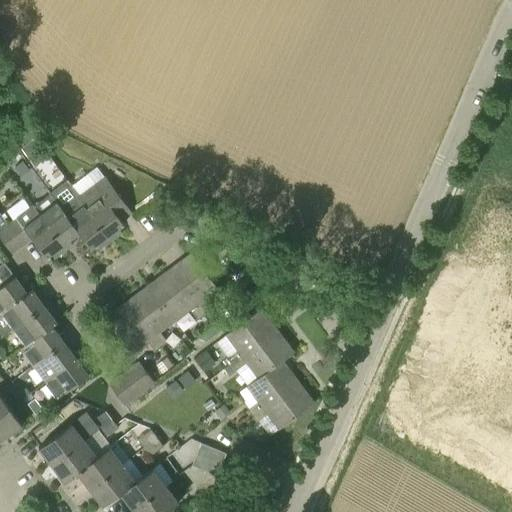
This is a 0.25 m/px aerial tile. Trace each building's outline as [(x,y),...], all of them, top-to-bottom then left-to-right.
[(52,140),(41,134),(36,142),(43,151),(52,140)] [(21,148),(34,166),(45,157),(32,140),(21,148)] [(23,160),(14,166),(21,176),(30,169),(23,160)] [(86,174),(71,185),(78,196),(80,198),(111,241),(117,236),(113,231),(124,224),(109,204),(119,197),(104,176),(93,184),(86,174)] [(66,179),(50,191),(51,193),(80,232),(79,233),(90,248),(100,241),(104,246),(111,241),(80,198),(78,196),(71,185),(66,179)] [(51,193),(33,206),(38,214),(66,249),(72,245),(68,240),(79,233),(80,232),(51,193)] [(0,228),(5,225),(21,246),(31,238),(45,258),(56,250),(59,255),(66,249),(38,214),(33,206),(32,205),(7,223),(0,213),(0,228)] [(0,228),(0,239),(10,253),(21,246),(5,225),(0,228)] [(190,253),(168,270),(202,315),(210,310),(202,300),(216,289),(217,289),(190,253)] [(168,270),(147,285),(174,321),(189,309),(197,319),(202,315),(168,270)] [(0,314),(1,313),(14,303),(26,294),(26,293),(13,276),(0,286),(0,314)] [(160,332),(174,321),(147,285),(126,301),(160,347),(167,341),(160,332)] [(14,303),(1,313),(13,329),(30,315),(48,302),(43,295),(38,299),(31,290),(26,293),(26,294),(14,303)] [(105,317),(104,318),(130,352),(131,353),(132,353),(147,341),(154,351),(160,347),(126,301),(105,317)] [(30,315),(13,329),(25,344),(42,331),(43,332),(51,326),(56,322),(48,312),(52,308),(48,303),(48,302),(30,315)] [(232,364),(276,331),(260,309),(216,341),(227,357),(221,361),(225,367),(231,363),(232,364)] [(63,333),(58,336),(51,326),(43,332),(42,331),(25,344),(19,349),(32,366),(68,339),(63,333)] [(276,331),(232,364),(236,370),(246,362),(257,377),(268,368),(270,370),(281,361),(293,352),(292,352),(276,331)] [(44,382),(75,359),(68,349),(73,345),(68,339),(32,366),(44,382)] [(205,350),(195,359),(204,371),(215,363),(205,350)] [(165,354),(155,362),(164,373),(174,365),(165,354)] [(75,359),(44,382),(57,399),(88,376),(75,359)] [(247,384),(245,386),(256,401),(247,408),(252,415),(261,408),(296,381),(281,361),(270,370),(268,368),(257,377),(247,384)] [(129,370),(145,391),(154,383),(138,362),(129,370)] [(226,367),(224,368),(229,375),(236,370),(232,364),(231,363),(226,367)] [(135,398),(145,391),(129,370),(119,377),(135,398)] [(188,370),(178,377),(187,388),(196,381),(188,370)] [(125,406),(135,398),(119,377),(109,385),(125,406)] [(175,380),(165,387),(174,398),(183,391),(175,380)] [(296,381),(252,415),(253,416),(256,421),(266,414),(278,430),(313,403),(296,381)] [(0,432),(4,439),(21,426),(0,397),(0,432)] [(34,415),(42,410),(34,399),(26,405),(34,415)] [(204,404),(208,410),(215,405),(211,399),(204,404)] [(230,412),(224,404),(215,410),(221,419),(230,412)] [(105,411),(92,421),(99,429),(112,419),(105,411)] [(72,423),(37,449),(50,465),(50,466),(83,441),(84,440),(99,429),(92,421),(86,412),(72,423)] [(256,421),(253,416),(247,420),(250,426),(256,421)] [(112,419),(99,429),(105,438),(118,428),(115,424),(112,419)] [(83,441),(50,466),(63,482),(63,483),(76,473),(97,457),(110,447),(111,446),(105,438),(99,429),(84,440),(83,441)] [(143,447),(157,437),(150,429),(137,439),(143,447)] [(157,437),(143,447),(149,455),(163,445),(157,437)] [(97,457),(76,473),(87,489),(122,463),(130,458),(118,441),(111,446),(110,447),(97,457)] [(196,455),(221,465),(225,454),(200,444),(196,455)] [(216,476),(221,465),(196,455),(191,466),(216,476)] [(122,463),(87,489),(101,507),(119,493),(135,480),(122,463)] [(132,510),(165,485),(152,467),(135,480),(119,493),(132,510)] [(165,485),(132,510),(133,511),(164,511),(178,502),(165,485)]
